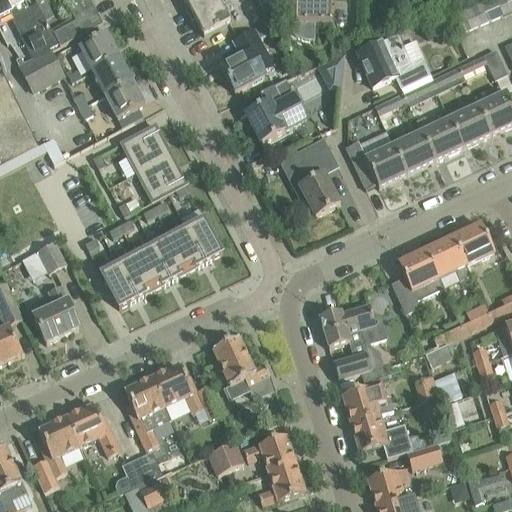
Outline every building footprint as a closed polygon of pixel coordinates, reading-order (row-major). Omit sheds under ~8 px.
[(34,97),(29,89),(34,99),(67,81),(52,55),(60,51),(47,27),(45,23),(38,10),(37,8),(28,12),(21,0),(0,0),(0,36),(7,49),(10,48),(21,62),(16,64),(20,70),(19,70),(19,71),(51,55),(64,80),(34,97)] [(62,0),(73,20),(51,32),(60,51),(103,27),(88,0),(62,0)] [(183,0),(204,40),(222,30),(230,26),(224,14),(221,10),(230,5),(239,0),(183,0)] [(277,0),(267,0),(255,0),(266,18),(272,19),(272,14),(281,14),(282,17),(297,17),(297,26),(290,32),(291,35),(295,38),(300,41),(306,43),(311,43),(312,27),(331,27),(332,1),(277,0)] [(493,0),(484,0),(481,2),(490,24),(503,18),(493,0)] [(511,0),(493,0),(503,18),(511,14),(511,0)] [(481,2),(469,7),(479,29),(490,24),(481,2)] [(479,29),(469,7),(448,16),(457,39),(479,29)] [(394,32),(388,19),(372,26),(378,40),(394,32)] [(428,34),(440,44),(451,30),(439,21),(428,34)] [(242,62),(222,72),(235,97),(266,81),(263,75),(274,70),(255,34),(251,36),(233,46),(242,62)] [(80,52),(92,76),(120,62),(107,38),(80,52)] [(398,39),(356,59),(372,94),(396,82),(401,93),(430,79),(423,64),(412,69),(403,51),(398,39)] [(19,71),(29,89),(34,97),(64,80),(51,55),(19,71)] [(484,61),(488,69),(496,86),(508,80),(497,55),(484,61)] [(336,65),(334,89),(342,90),(344,61),(336,65)] [(484,61),(461,71),(464,80),(488,69),(484,61)] [(92,76),(105,100),(133,86),(120,62),(92,76)] [(0,179),(0,172),(38,151),(25,123),(2,74),(0,69),(0,180),(0,179)] [(461,71),(432,84),(436,93),(464,80),(461,71)] [(79,73),(68,79),(73,88),(84,82),(79,73)] [(266,107),(246,118),(262,147),(306,122),(285,83),(261,96),(266,107)] [(432,84),(403,97),(408,107),(436,93),(432,84)] [(133,86),(105,100),(118,124),(145,110),(133,86)] [(408,107),(403,97),(375,110),(379,120),(408,107)] [(511,107),(507,97),(478,111),(492,140),(511,130),(511,107)] [(74,103),(79,113),(88,108),(83,99),(74,103)] [(85,123),(94,118),(88,108),(79,113),(85,123)] [(478,111),(450,124),(464,153),(492,140),(478,111)] [(450,124),(422,137),(436,167),(464,153),(450,124)] [(156,130),(121,148),(137,178),(171,160),(156,130)] [(422,137),(394,150),(407,180),(436,167),(422,137)] [(341,209),(324,177),(338,169),(324,143),(297,158),(305,171),(288,180),(305,211),(309,209),(316,222),(341,209)] [(407,180),(394,150),(366,163),(358,147),(347,152),(367,195),(377,189),(379,193),(407,180)] [(101,160),(93,163),(99,174),(106,170),(101,160)] [(171,160),(137,178),(152,207),(176,195),(187,189),(171,160)] [(187,189),(176,195),(180,202),(191,196),(187,189)] [(165,207),(154,212),(158,219),(168,214),(165,207)] [(126,208),(119,211),(125,222),(132,218),(126,208)] [(154,212),(143,218),(147,225),(158,219),(154,212)] [(205,224),(187,233),(205,267),(223,258),(205,224)] [(131,225),(120,230),(124,237),(134,232),(131,225)] [(482,229),(453,242),(467,270),(495,257),(482,229)] [(120,230),(110,236),(113,243),(124,237),(120,230)] [(187,233),(170,242),(188,276),(205,267),(187,233)] [(170,242),(153,251),(171,286),(188,276),(170,242)] [(453,242),(426,255),(439,283),(467,270),(453,242)] [(96,243),(85,249),(89,256),(100,250),(96,243)] [(36,258),(49,280),(67,270),(54,248),(36,258)] [(153,251),(136,260),(154,295),(171,286),(153,251)] [(405,282),(391,288),(406,319),(421,312),(417,305),(444,293),(426,255),(399,268),(405,282)] [(136,260),(119,269),(137,304),(154,295),(136,260)] [(119,269),(101,279),(119,313),(137,304),(119,269)] [(0,314),(2,319),(0,320),(0,370),(23,360),(9,330),(23,323),(6,288),(0,290),(0,314)] [(48,296),(54,310),(49,313),(46,306),(30,314),(46,348),(81,333),(61,290),(48,296)] [(511,299),(494,308),(497,315),(501,323),(511,317),(511,299)] [(341,316),(320,323),(329,353),(350,347),(354,362),(334,369),(339,386),(362,379),(372,376),(372,375),(364,350),(387,343),(382,327),(375,329),(370,311),(342,319),(341,316)] [(497,315),(463,331),(466,338),(501,323),(497,315)] [(504,361),(511,358),(511,328),(505,331),(506,333),(497,337),(504,361)] [(466,338),(463,331),(435,344),(439,351),(466,338)] [(240,343),(213,355),(230,390),(245,383),(254,403),(275,396),(269,380),(264,369),(254,374),(240,343)] [(427,362),(431,376),(455,366),(449,353),(427,362)] [(486,353),(473,356),(477,369),(489,365),(486,353)] [(489,365),(477,369),(481,381),(493,377),(489,365)] [(180,370),(152,383),(166,412),(186,403),(195,422),(207,416),(198,396),(190,381),(186,383),(180,370)] [(366,393),(343,399),(352,428),(381,419),(394,415),(389,400),(385,401),(381,388),(389,386),(385,372),(372,375),(372,376),(362,379),(366,393)] [(166,412),(152,383),(125,396),(131,409),(126,411),(147,456),(160,450),(153,436),(173,427),(166,412)] [(212,390),(198,396),(207,416),(206,417),(211,428),(227,421),(212,390)] [(439,404),(425,407),(430,425),(444,421),(442,415),(439,404)] [(502,404),(490,408),(493,420),(506,417),(502,404)] [(94,410),(67,423),(80,452),(100,442),(109,461),(121,455),(104,421),(100,423),(94,410)] [(506,417),(493,420),(497,433),(510,429),(506,417)] [(381,419),(352,428),(360,459),(384,452),(388,465),(407,459),(413,457),(405,430),(386,436),(381,419)] [(80,452),(67,423),(39,436),(45,449),(40,450),(47,465),(32,471),(44,497),(60,490),(56,482),(67,477),(60,461),(80,452)] [(263,461),(269,477),(296,468),(287,440),(259,449),(259,450),(244,455),(248,466),(263,461)] [(438,449),(413,457),(407,459),(412,476),(444,467),(438,449)] [(208,462),(216,482),(245,469),(237,450),(208,462)] [(5,451),(0,453),(0,511),(15,511),(12,505),(27,498),(5,451)] [(149,459),(137,464),(150,493),(160,489),(157,483),(172,476),(163,457),(150,462),(149,459)] [(137,464),(124,470),(135,494),(138,492),(140,497),(150,493),(137,464)] [(296,468),(269,477),(274,493),(259,498),(263,510),(278,505),(278,506),(306,497),(296,468)] [(369,484),(377,511),(378,511),(406,504),(401,488),(410,486),(406,472),(369,484)] [(502,479),(469,488),(475,510),(484,508),(481,496),(505,489),(502,479)] [(167,481),(160,485),(165,494),(172,491),(167,481)] [(153,511),(168,506),(160,489),(150,493),(140,497),(147,511),(153,511)] [(406,504),(378,511),(418,511),(415,501),(406,504)] [(509,503),(500,506),(502,511),(510,511),(511,511),(509,503)]
